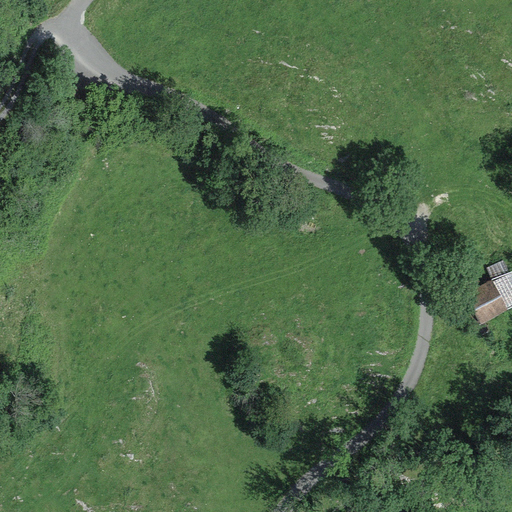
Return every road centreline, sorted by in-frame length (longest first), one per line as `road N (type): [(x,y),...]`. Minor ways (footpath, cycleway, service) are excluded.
road 1 (track): [(287,511),(422,369),(434,301),(416,232),(371,196),(292,170),(184,99),(146,89),(98,61),(73,31),(86,0)]
road 2 (track): [(0,112),(37,38),(73,31)]
